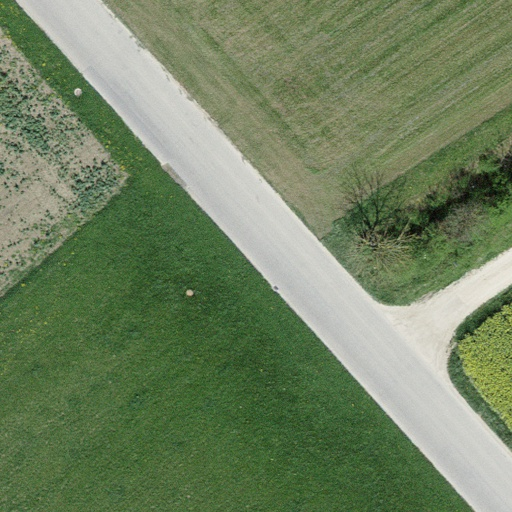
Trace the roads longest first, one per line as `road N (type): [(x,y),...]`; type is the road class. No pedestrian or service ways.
road 1 (unclassified): [(511,511),(53,0)]
road 2 (track): [(373,358),(511,266)]
